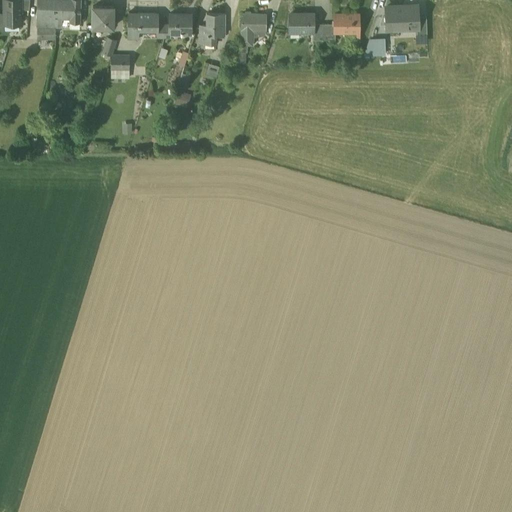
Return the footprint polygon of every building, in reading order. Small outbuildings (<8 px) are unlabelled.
[(21,0),(3,0),(4,13),(4,24),(5,24),(21,24),(21,0)] [(48,0),(40,0),(40,15),(48,15),(48,0)] [(72,0),(72,15),(48,15),(48,27),(58,28),(64,28),(64,18),(73,19),(73,22),(82,23),(81,0),(72,0)] [(72,0),(48,0),(48,15),(72,15),(72,0)] [(417,5),(386,7),(387,29),(417,28),(418,28),(417,16),(417,5)] [(113,7),(93,6),(92,27),(113,27),(113,7)] [(158,12),(131,12),(130,37),(140,38),(140,26),(157,27),(158,27),(158,21),(158,12)] [(194,12),(170,12),(170,21),(170,27),(173,27),(173,35),(194,35),(194,12)] [(317,12),(292,12),(292,30),(315,30),(315,23),(317,23),(317,12)] [(225,13),(208,13),(208,25),(202,25),(201,43),(217,43),(217,34),(224,34),(225,13)] [(268,13),(243,13),(243,43),(252,43),(254,44),(255,29),(268,29),(268,13)] [(360,14),(336,14),(336,23),(336,30),(337,30),(359,31),(360,14)] [(48,15),(40,15),(40,27),(48,27),(48,15)] [(426,16),(417,16),(418,28),(417,28),(417,34),(427,34),(426,16)] [(170,27),(170,21),(164,21),(164,35),(173,35),(173,27),(170,27)] [(317,23),(315,23),(315,30),(315,39),(325,40),(325,23),(317,23)] [(336,23),(325,23),(325,40),(337,40),(337,30),(336,30),(336,23)] [(374,28),(375,37),(384,35),(383,26),(374,28)] [(48,27),(40,27),(40,38),(58,39),(58,28),(48,27)] [(107,37),(102,52),(111,55),(116,39),(107,37)] [(384,39),(370,39),(365,54),(365,55),(384,54),(384,39)] [(185,64),(188,52),(183,50),(180,62),(185,64)] [(237,62),(246,62),(246,51),(237,51),(237,62)] [(128,55),(111,55),(111,76),(128,76),(128,55)] [(220,64),(206,60),(202,74),(216,78),(220,64)] [(190,80),(182,77),(178,90),(186,92),(190,80)] [(196,135),(186,132),(186,133),(186,132),(182,146),(192,149),(196,135)]
